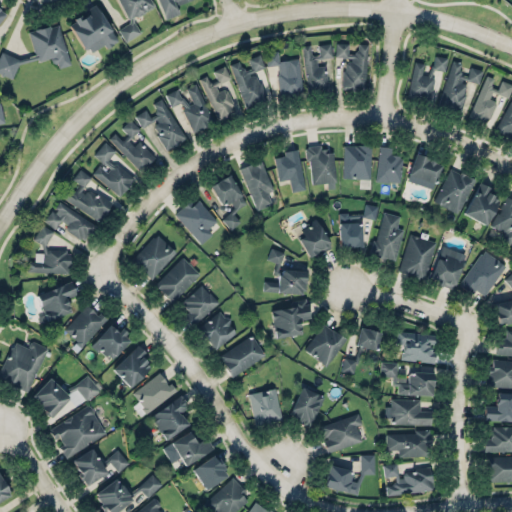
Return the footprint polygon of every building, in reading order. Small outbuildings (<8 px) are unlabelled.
[(149,0),(151,2),(150,2),(152,5),(144,9),(143,7),(142,9),(135,13),(132,12),(126,16),(117,0),(149,0)] [(157,0),(182,0),(175,3),(179,11),(164,17),(157,0)] [(117,38),(95,1),(86,8),(88,11),(82,12),(80,15),(78,12),(73,15),(75,18),(69,22),(84,46),(87,47),(89,46),(91,50),(104,42),(106,46),(117,38)] [(0,5),(9,12),(0,22),(0,5)] [(117,29),(124,41),(139,33),(132,20),(117,29)] [(69,64),(58,23),(28,31),(34,55),(20,59),(0,51),(0,73),(12,78),(17,64),(35,59),(39,60),(50,57),(52,63),(61,67),(69,64)] [(366,44),(357,43),(356,52),(347,52),(347,43),(335,42),(334,58),(343,58),(341,89),(364,90),(366,44)] [(317,44),(319,58),(331,56),(330,43),(317,44)] [(301,45),(307,91),(327,88),(324,66),(318,67),(316,54),(311,55),(309,44),(301,45)] [(278,60),(277,50),(264,52),(266,66),(275,64),(279,95),(302,92),(298,58),(278,60)] [(229,64),(244,107),(266,99),(256,71),(264,68),(259,54),(246,58),(250,67),(243,70),(239,60),(229,64)] [(414,60),(423,61),(423,71),(428,71),(434,62),(436,54),(448,56),(446,69),(435,67),(432,74),(434,78),(430,99),(407,95),(414,60)] [(452,58),(461,60),(461,71),(465,74),(468,74),(471,66),(483,68),(479,82),(465,78),(463,79),(461,82),(465,84),(466,92),(461,110),(453,108),(452,111),(438,106),(452,58)] [(230,114),(228,111),(232,109),(230,105),(233,104),(226,89),(223,88),(217,91),(214,85),(230,77),(224,64),(213,70),(217,79),(211,83),(210,81),(208,80),(205,75),(198,78),(217,118),(219,117),(220,119),(230,114)] [(468,114),(471,115),(470,116),(480,121),(482,118),(485,120),(487,116),(490,117),(496,103),(494,99),(489,97),(492,90),(508,96),(511,85),(511,82),(502,79),(498,88),(491,86),(492,84),(492,82),(494,77),(486,73),(468,114)] [(185,88),(191,102),(184,105),(177,88),(164,93),(170,107),(180,102),(192,132),(212,123),(195,83),(185,88)] [(185,136),(160,96),(152,102),(155,107),(154,110),(156,112),(150,116),(144,107),(134,114),(141,126),(155,117),(157,120),(154,125),(158,131),(156,132),(165,148),(185,136)] [(495,131),(511,138),(511,101),(508,100),(495,131)] [(154,155),(140,169),(107,136),(114,130),(121,137),(123,138),(127,133),(120,126),(129,117),(138,126),(127,138),(132,144),(138,138),(154,155)] [(114,150),(104,141),(93,154),(103,163),(114,150)] [(343,144),(342,176),(370,177),(371,143),(358,143),(358,144),(354,144),(343,144)] [(332,152),(323,153),(322,144),(306,146),(310,184),(326,182),(327,188),(335,187),(332,152)] [(379,144),(375,180),(400,180),(402,156),(400,156),(399,153),(392,152),(392,144),(379,144)] [(273,156),(283,154),(282,149),(297,146),(305,188),(291,191),(288,177),(278,179),(273,156)] [(414,153),(407,181),(416,182),(420,177),(434,181),(441,162),(433,157),(414,153)] [(253,209),(270,204),(267,191),(271,190),(262,160),(240,167),(253,209)] [(98,165),(91,173),(119,196),(133,179),(111,161),(104,170),(98,165)] [(451,166),(475,178),(456,213),(433,202),(451,166)] [(59,196),(99,221),(110,203),(83,186),(90,176),(78,169),(69,184),(67,183),(59,196)] [(209,183),(227,172),(245,202),(237,207),(233,212),(240,220),(230,228),(221,217),(233,206),(230,200),(223,203),(220,202),(209,183)] [(463,214),(485,225),(498,198),(487,193),(490,187),(478,181),(463,214)] [(511,244),(511,242),(511,199),(505,196),(490,225),(503,232),(500,239),(511,244)] [(207,227),(216,219),(198,198),(192,202),(189,199),(185,201),(182,205),(174,213),(200,243),(212,232),(207,227)] [(59,199),(94,223),(84,238),(81,236),(80,238),(67,229),(66,225),(67,223),(61,219),(54,227),(43,218),(52,208),(55,211),(58,208),(55,205),(59,199)] [(361,246),(360,218),(376,217),(375,204),(363,204),(363,212),(337,213),(338,247),(361,246)] [(402,228),(395,258),(385,256),(384,258),(378,256),(369,254),(373,238),(376,239),(383,211),(399,215),(396,224),(397,224),(397,226),(402,228)] [(308,254),(297,237),(303,233),(301,227),(307,224),(306,222),(315,217),(329,240),(328,241),(331,246),(321,251),(322,254),(319,255),(316,250),(308,254)] [(27,270),(69,272),(69,267),(71,267),(71,255),(70,255),(70,251),(66,251),(66,248),(49,248),(47,249),(45,244),(54,229),(42,222),(32,237),(41,242),(44,251),(43,260),(27,259),(27,270)] [(130,260),(150,279),(175,252),(155,233),(130,260)] [(398,269),(413,274),(413,276),(419,278),(420,276),(424,277),(436,240),(410,233),(398,269)] [(454,288),(463,252),(439,246),(429,282),(454,288)] [(505,265),(484,295),(474,287),(470,293),(459,285),(460,283),(458,281),(479,253),(481,254),(484,250),(505,265)] [(170,302),(199,274),(182,256),(153,284),(170,302)] [(511,297),(492,301),(494,309),(493,309),(495,316),(496,316),(498,323),(502,322),(503,323),(511,320),(511,270),(504,278),(511,287),(511,297)] [(39,322),(70,312),(65,297),(75,294),(71,281),(36,293),(43,314),(37,316),(39,322)] [(188,311),(182,316),(191,326),(217,303),(201,284),(180,302),(188,311)] [(300,333),(297,320),(308,318),(305,298),(291,300),(292,306),(269,310),(274,337),(300,333)] [(87,303),(64,328),(77,340),(76,342),(80,346),(107,317),(104,314),(100,311),(98,314),(95,312),(96,311),(87,303)] [(219,309),(195,328),(202,337),(205,335),(208,339),(208,338),(215,347),(236,331),(229,323),(230,316),(223,315),(219,309)] [(91,344),(109,361),(130,338),(111,321),(91,344)] [(304,348),(326,364),(346,337),(334,329),(332,328),(323,322),(304,348)] [(376,349),(379,331),(359,327),(355,345),(376,349)] [(511,354),(494,354),(495,340),(499,340),(500,336),(503,337),(504,334),(507,334),(507,330),(511,330),(511,354)] [(396,331),(435,335),(434,343),(430,342),(430,346),(431,346),(430,350),(434,350),(433,363),(418,361),(419,359),(415,359),(415,361),(400,359),(402,343),(395,342),(396,331)] [(217,355),(231,376),(264,355),(251,334),(217,355)] [(0,370),(0,377),(27,390),(46,347),(33,339),(27,346),(14,339),(1,367),(0,370)] [(111,368),(129,387),(150,367),(143,359),(147,355),(137,344),(111,368)] [(356,360),(343,357),(340,370),(353,373),(356,360)] [(486,363),(484,386),(511,388),(511,358),(492,357),(491,364),(486,363)] [(411,369),(432,370),(431,393),(397,392),(398,384),(392,383),(392,375),(380,374),(380,360),(397,361),(396,380),(407,380),(407,372),(411,369)] [(129,391),(158,368),(167,380),(171,378),(178,387),(143,413),(139,417),(128,405),(135,399),(129,391)] [(32,393),(44,407),(48,414),(69,394),(46,370),(32,393)] [(301,384),(324,394),(310,425),(292,417),(293,414),(288,412),(301,384)] [(248,393),(254,422),(282,418),(274,386),(248,393)] [(496,390),(511,390),(511,419),(483,419),(484,404),(496,405),(496,403),(495,403),(495,397),(496,397),(496,390)] [(179,393),(148,414),(164,437),(187,422),(179,411),(188,405),(179,393)] [(383,417),(391,417),(391,424),(430,424),(430,410),(418,410),(419,399),(390,398),(390,406),(384,406),(383,417)] [(47,428),(52,438),(59,436),(65,446),(61,449),(66,457),(104,431),(88,403),(47,428)] [(355,425),(360,440),(326,452),(321,440),(327,438),(326,436),(321,438),(317,425),(357,411),(361,423),(355,425)] [(511,450),(511,425),(490,426),(490,438),(483,438),(483,452),(511,450)] [(206,434),(213,446),(184,465),(177,454),(173,457),(170,452),(175,449),(170,440),(191,427),(199,439),(206,434)] [(385,432),(386,448),(396,448),(396,449),(398,449),(398,455),(431,454),(433,454),(432,431),(429,431),(429,428),(415,429),(415,431),(385,432)] [(105,474),(92,448),(71,458),(83,484),(105,474)] [(128,462),(117,450),(107,460),(117,471),(128,462)] [(328,464),(322,486),(356,494),(362,472),(371,474),(375,456),(362,453),(355,481),(348,479),(350,469),(328,464)] [(487,455),(511,454),(511,479),(486,481),(486,472),(488,472),(487,455)] [(192,468),(216,455),(223,462),(223,469),(225,474),(206,488),(192,468)] [(429,469),(397,471),(396,463),(382,464),(383,477),(393,476),(394,483),(385,484),(385,494),(431,491),(429,469)] [(94,491),(96,493),(95,494),(100,501),(98,503),(100,505),(102,509),(104,507),(107,511),(111,511),(131,498),(129,496),(140,488),(147,496),(161,483),(151,472),(137,485),(128,492),(121,482),(119,482),(115,476),(94,491)] [(0,499),(10,493),(9,486),(5,482),(0,473),(0,499)] [(211,511),(203,502),(231,476),(245,491),(243,495),(247,498),(232,511),(211,511)] [(133,511),(166,511),(154,498),(133,511)] [(245,511),(274,511),(254,499),(245,511)]
